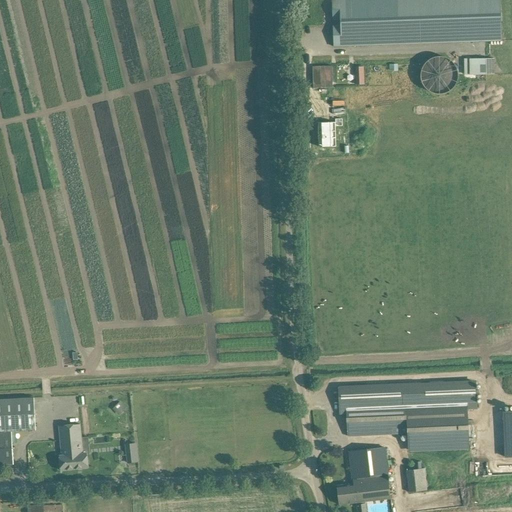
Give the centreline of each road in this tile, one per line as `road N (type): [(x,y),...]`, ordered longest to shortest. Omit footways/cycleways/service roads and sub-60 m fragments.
road 1 (unclassified): [(311,475),(295,356),(281,0)]
road 2 (unclassified): [(0,488),(311,475)]
